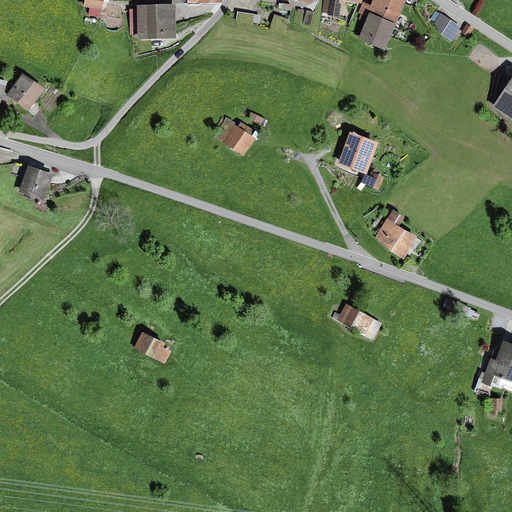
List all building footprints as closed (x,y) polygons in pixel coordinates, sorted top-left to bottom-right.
[(100,0),(81,0),(80,8),(99,11),(100,0)] [(358,0),(331,0),(329,15),(339,18),(342,2),(357,6),(358,0)] [(378,19),(393,27),(404,4),(395,0),(371,0),(368,6),(381,12),(378,19)] [(381,12),(368,6),(364,4),(359,14),(366,17),(356,38),(382,51),(393,27),(378,19),(381,12)] [(172,6),(133,8),(135,42),(174,40),(172,6)] [(461,28),(440,15),(433,25),(441,35),(452,42),(461,28)] [(473,30),(466,25),(461,33),(468,38),(473,30)] [(511,73),(489,108),(511,122),(511,73)] [(41,91),(19,75),(3,96),(26,112),(41,91)] [(252,131),(238,122),(235,127),(230,123),(218,141),(242,156),(253,140),(248,137),(252,131)] [(375,145),(346,135),(335,165),(364,176),(375,145)] [(48,177),(25,169),(17,194),(41,201),(48,177)] [(402,219),(391,212),(373,240),(402,259),(415,240),(396,228),(402,219)] [(375,320),(345,305),(337,321),(367,336),(375,320)] [(165,345),(139,334),(133,350),(158,361),(165,345)] [(511,345),(511,346),(496,340),(484,376),(511,385),(511,345)] [(502,399),(489,399),(488,415),(501,415),(502,399)]
